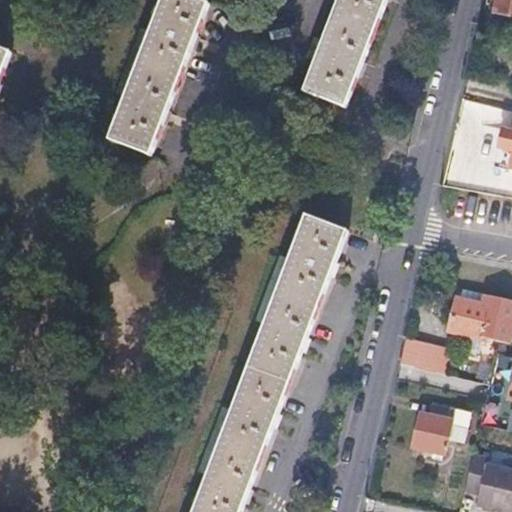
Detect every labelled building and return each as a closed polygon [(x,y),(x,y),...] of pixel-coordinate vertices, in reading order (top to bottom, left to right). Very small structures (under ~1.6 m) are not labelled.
[(205,7),(187,0),(162,0),(110,138),(150,154),(205,7)] [(385,0),(339,0),(305,92),(346,107),(385,0)] [(511,0),(498,0),(495,16),(511,19),(511,0)] [(0,76),(9,53),(0,50),(0,76)] [(239,511),(345,231),(305,215),(192,511),(239,511)] [(457,301),(449,336),(467,340),(464,351),(477,354),(479,344),(481,338),(508,345),(511,330),(511,305),(486,299),(484,308),(457,301)] [(405,342),(399,367),(418,372),(424,347),(405,342)] [(468,416),(430,406),(427,419),(420,417),(412,450),(423,453),(421,459),(437,463),(439,457),(446,459),(450,442),(461,445),(468,416)] [(488,462),(472,459),(464,494),(478,498),(475,509),(487,511),(511,511),(511,473),(486,468),(488,462)]
